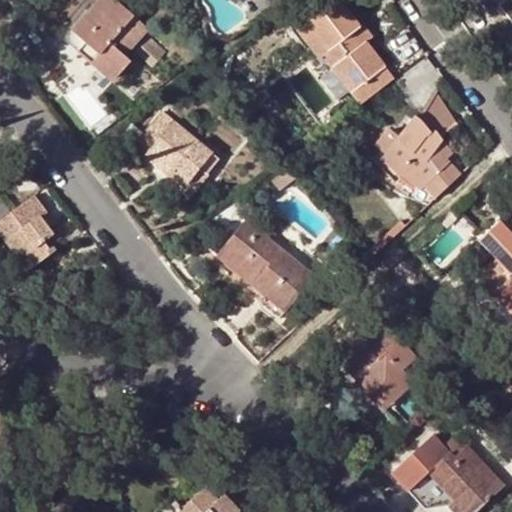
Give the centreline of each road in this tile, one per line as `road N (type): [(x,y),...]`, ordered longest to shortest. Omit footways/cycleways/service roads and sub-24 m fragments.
road 1 (residential): [(220,372),(0,70)]
road 2 (residential): [(220,372),(0,344)]
road 3 (residential): [(355,511),(220,372)]
road 4 (residential): [(425,0),(511,93)]
